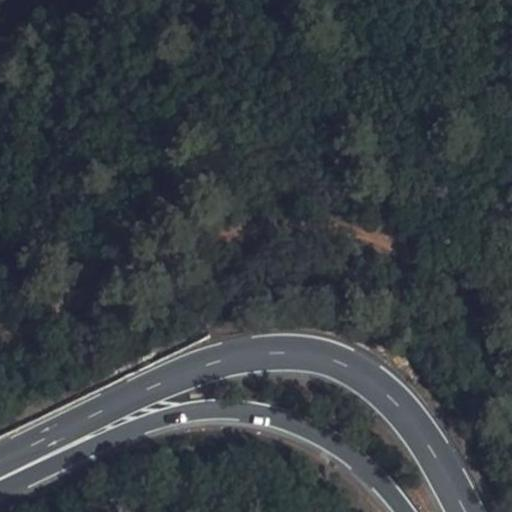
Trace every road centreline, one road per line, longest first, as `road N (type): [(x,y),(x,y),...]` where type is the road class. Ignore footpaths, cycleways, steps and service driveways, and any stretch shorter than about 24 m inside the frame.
road 1 (track): [(511,376),(487,331),(410,252),(336,215),(193,233),(0,330)]
road 2 (tertiary): [(468,511),(393,393),(338,359),(284,345),(209,362),(98,426)]
road 3 (tertiary): [(98,426),(192,413),(267,415),(331,439),(407,511)]
